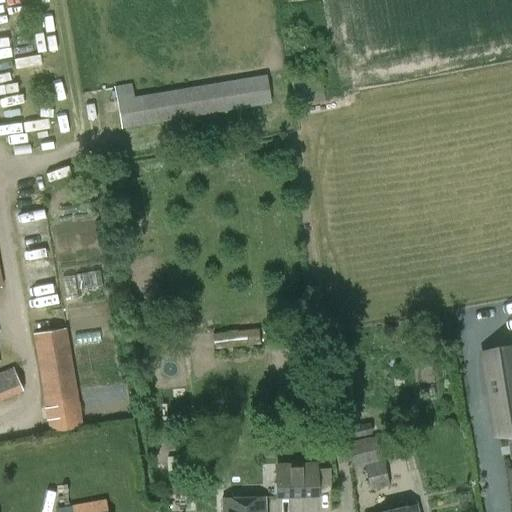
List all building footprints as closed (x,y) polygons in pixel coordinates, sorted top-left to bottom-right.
[(121,129),(271,104),(266,75),(134,97),(131,83),(113,87),(121,129)] [(294,105),(323,100),(319,75),(290,80),(294,105)] [(90,288),(101,286),(99,272),(87,274),(90,288)] [(87,274),(76,275),(78,290),(90,288),(87,274)] [(77,294),(74,276),(63,277),(66,296),(77,294)] [(49,433),(83,427),(66,328),(33,334),(49,433)] [(246,330),(212,334),(214,349),(248,345),(246,330)] [(494,435),(510,433),(511,445),(511,468),(511,469),(511,478),(511,349),(480,355),(494,435)] [(13,368),(0,372),(0,400),(23,391),(13,368)] [(357,426),(355,418),(349,420),(351,427),(342,429),(344,441),(371,434),(369,423),(357,426)] [(345,444),(351,469),(364,466),(369,491),(389,486),(380,449),(387,447),(384,435),(345,444)] [(171,471),(172,496),(188,495),(187,469),(186,456),(166,458),(167,471),(171,471)] [(275,500),(319,498),(318,462),(274,464),(275,500)] [(222,511),(265,511),(265,497),(222,499),(222,511)] [(55,511),(106,511),(105,500),(55,509),(55,511)]
